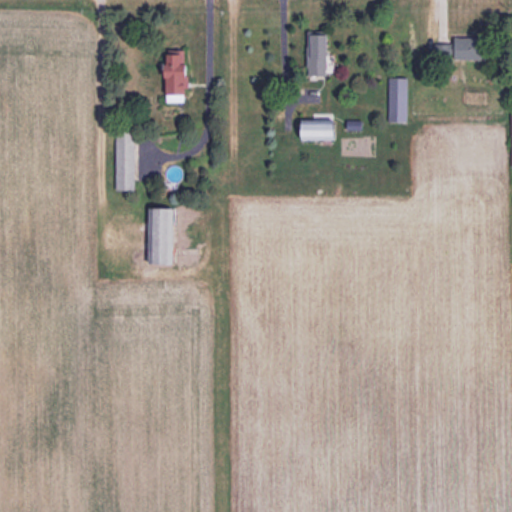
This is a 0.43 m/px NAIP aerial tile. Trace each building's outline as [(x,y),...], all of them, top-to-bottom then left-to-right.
[(492,37),(454,38),(455,46),(443,46),(444,61),(493,59),(492,37)] [(172,102),(194,102),(195,69),(189,68),(189,50),(174,50),(172,102)] [(391,78),(391,123),(411,123),(411,78),(391,78)] [(308,119),(308,140),(346,140),(346,119),(308,119)] [(138,191),(138,131),(119,131),(119,191),(138,191)] [(180,265),(180,208),(155,208),(155,265),(180,265)]
